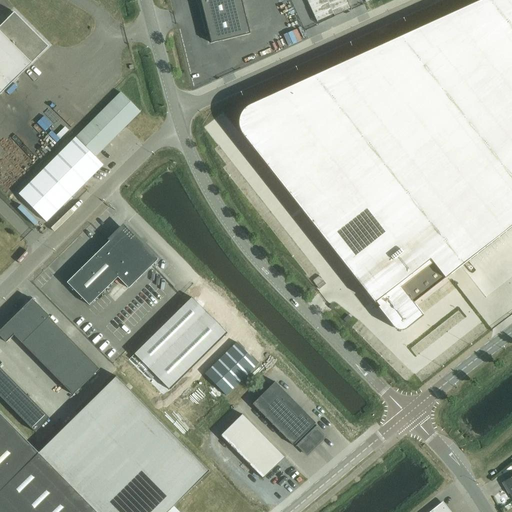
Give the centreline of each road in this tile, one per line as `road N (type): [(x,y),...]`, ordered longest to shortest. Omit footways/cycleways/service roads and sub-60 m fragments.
road 1 (unclassified): [(407,414),(231,228),(181,132)]
road 2 (unclassified): [(425,0),(175,110)]
road 3 (unclassified): [(181,132),(156,142),(0,294)]
road 4 (unclassified): [(291,511),(407,414)]
road 5 (unclassified): [(407,414),(511,333)]
road 6 (unclassified): [(486,511),(407,414)]
